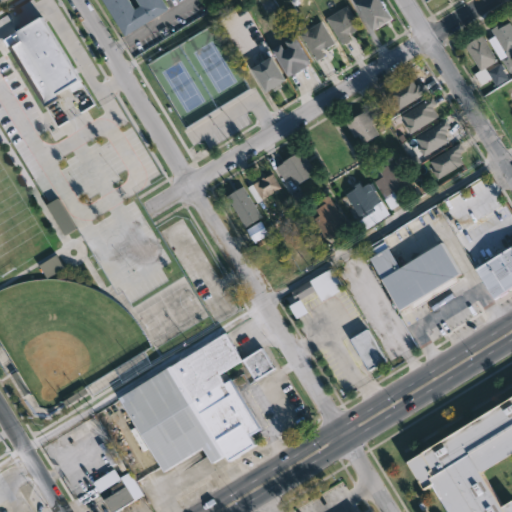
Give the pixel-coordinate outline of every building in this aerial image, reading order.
[(157,0),(164,10),(122,37),(98,0),(157,0)] [(370,26),(367,28),(352,1),(353,0),(378,0),(388,16),(370,26)] [(359,26),(349,32),(348,30),(345,32),(349,38),(341,43),(325,16),(345,4),(359,26)] [(0,35),(0,40),(40,104),(76,82),(34,14),(0,35)] [(333,43),(324,49),(322,46),(319,48),(323,55),(316,59),(299,32),(319,20),(333,43)] [(508,20),(511,27),(511,48),(503,53),(489,28),(499,22),(501,24),(508,20)] [(496,59),(478,70),(463,44),(480,33),(496,59)] [(291,34),(307,60),(302,63),(304,65),(290,73),(288,70),(283,72),(268,48),(277,42),(281,47),(285,45),(282,40),(291,34)] [(274,85),(262,90),(248,67),(268,54),(282,77),(275,82),(276,84),(274,85)] [(411,77),(415,84),(418,83),(419,85),(423,83),(428,91),(398,110),(392,100),(390,101),(385,93),(411,77)] [(435,117),(409,133),(403,125),(406,123),(401,115),(430,96),(435,104),(431,106),(433,108),(431,109),(435,117)] [(370,106),(378,119),(372,123),(375,127),(380,124),(383,129),(361,143),(356,134),(352,136),(343,121),(370,106)] [(449,140),(423,155),(418,147),(420,146),(415,137),(446,118),(450,125),(445,128),(447,131),(445,133),(449,140)] [(463,163),(437,178),(432,170),(434,168),(429,160),(459,141),(464,149),(459,151),(461,154),(459,155),(463,163)] [(296,151),(298,155),(302,153),(311,168),(308,170),(310,173),(294,183),(288,174),(281,178),(274,165),(296,151)] [(394,160),(408,183),(393,192),(400,203),(389,209),(382,198),(385,197),(374,179),(382,174),(377,166),(385,161),(387,164),(394,160)] [(271,172),(280,187),(260,199),(251,183),(264,175),(265,176),(271,172)] [(359,180),(362,185),(369,181),(388,212),(365,226),(343,192),(352,187),(351,185),(359,180)] [(227,197),(245,227),(262,217),(243,186),(227,197)] [(347,227),(331,237),(329,234),(323,238),(310,218),(316,214),(313,209),(320,204),(317,200),(326,194),(347,227)] [(46,205),(65,235),(76,228),(58,198),(46,205)] [(269,234),(261,221),(247,229),(254,242),(269,234)] [(441,241),(461,272),(454,277),(456,280),(410,309),(408,306),(397,312),(366,258),(385,245),(399,267),(441,241)] [(511,284),(491,298),(472,268),(511,243),(511,284)] [(39,265),(47,278),(64,269),(57,255),(39,265)] [(339,288),(320,300),(313,289),(294,301),(288,291),(329,267),(341,287),(339,288)] [(376,365),(367,371),(347,339),(363,329),(383,360),(376,365)] [(226,332),(243,359),(262,347),(274,367),(255,379),(242,360),(220,374),(226,383),(232,380),(262,428),(251,434),(258,444),(232,461),(228,455),(214,464),(204,448),(166,472),(120,398),(226,332)] [(511,449),(477,471),(498,506),(508,500),(511,506),(511,511),(443,511),(427,485),(421,489),(402,461),(511,394),(511,449)] [(128,473),(142,495),(120,508),(122,511),(112,511),(104,499),(111,494),(108,488),(120,481),(123,487),(129,484),(124,476),(128,473)]
